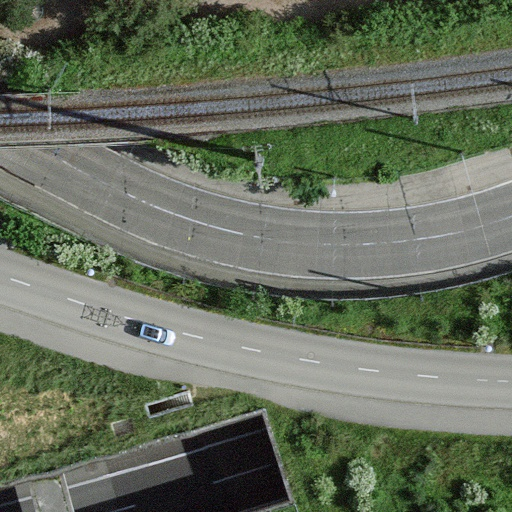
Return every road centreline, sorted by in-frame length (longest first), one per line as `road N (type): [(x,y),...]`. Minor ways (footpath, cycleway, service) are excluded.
road 1 (tertiary): [(0,129),(158,208),(258,237),(383,242),(511,215)]
road 2 (motorway): [(511,370),(276,462),(110,511)]
